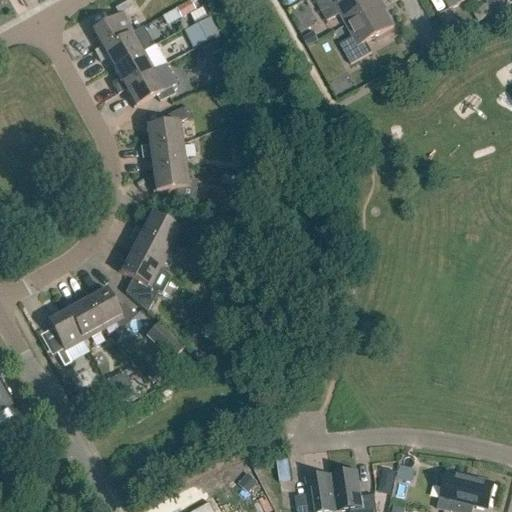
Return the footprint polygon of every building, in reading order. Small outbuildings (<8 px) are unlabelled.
[(340,17),(346,28),(382,8),(377,0),(345,0),(342,2),(340,0),(321,0),(315,4),(327,24),(340,17)] [(469,0),(442,0),(449,12),(470,0),(469,0)] [(493,16),(503,10),(497,0),(494,0),(487,4),(493,16)] [(133,36),(122,16),(133,10),(129,3),(115,11),(118,18),(92,33),(101,50),(102,52),(133,36)] [(180,20),(194,13),(190,4),(176,11),(180,20)] [(394,30),(382,8),(346,28),(353,40),(339,47),(351,68),(372,56),(366,45),(394,30)] [(166,27),(180,20),(176,11),(162,18),(166,27)] [(192,51),(218,38),(210,20),(183,33),(192,51)] [(133,36),(102,52),(101,50),(94,54),(100,65),(107,61),(113,71),(153,49),(143,30),(133,36)] [(307,49),(318,43),(313,35),(302,41),(307,49)] [(218,85),(235,76),(218,44),(201,52),(218,85)] [(165,67),(155,48),(153,49),(113,71),(119,82),(111,87),(117,98),(126,93),(124,90),(165,67)] [(171,90),(176,87),(165,67),(124,90),(126,93),(135,110),(156,98),(160,105),(175,97),(171,90)] [(146,129),(148,148),(149,151),(183,147),(180,125),(187,122),(182,111),(167,119),(168,126),(146,129)] [(241,148),(253,147),(251,130),(229,131),(231,148),(241,148)] [(186,169),(183,147),(149,151),(148,148),(140,149),(142,162),(150,161),(152,173),(186,169)] [(241,156),(253,155),(253,147),(241,148),(241,156)] [(189,190),(186,169),(152,173),(155,195),(176,192),(177,199),(194,202),(196,191),(189,190)] [(208,191),(206,210),(235,213),(237,198),(230,197),(230,194),(226,194),(226,193),(208,191)] [(188,235),(190,223),(174,220),(170,227),(151,216),(142,234),(141,236),(171,253),(181,233),(188,235)] [(161,273),(171,253),(141,236),(142,234),(134,230),(129,241),(136,245),(130,256),(161,273)] [(161,273),(130,256),(120,276),(132,282),(125,295),(147,316),(156,296),(161,299),(171,279),(161,273)] [(106,291),(89,301),(86,303),(103,332),(115,325),(120,330),(127,326),(135,318),(123,306),(117,310),(106,291)] [(84,343),(103,332),(86,303),(89,301),(85,294),(73,300),(78,308),(67,314),(84,343)] [(64,355),(84,343),(67,314),(47,325),(62,351),(55,355),(64,370),(71,366),(64,355)] [(180,354),(150,333),(141,346),(170,367),(180,354)] [(122,382),(110,388),(114,399),(127,393),(122,382)] [(85,414),(98,406),(90,392),(77,400),(85,414)] [(17,451),(10,439),(0,444),(0,449),(5,458),(17,451)] [(400,469),(397,481),(411,485),(414,473),(400,469)] [(357,474),(332,478),(336,511),(376,511),(375,498),(361,500),(357,474)] [(489,511),(495,487),(446,475),(437,511),(462,511),(464,505),(489,511)] [(250,495),(258,486),(248,477),(240,486),(250,495)] [(336,511),(332,478),(306,481),(310,508),(297,510),(297,511),(336,511)]
